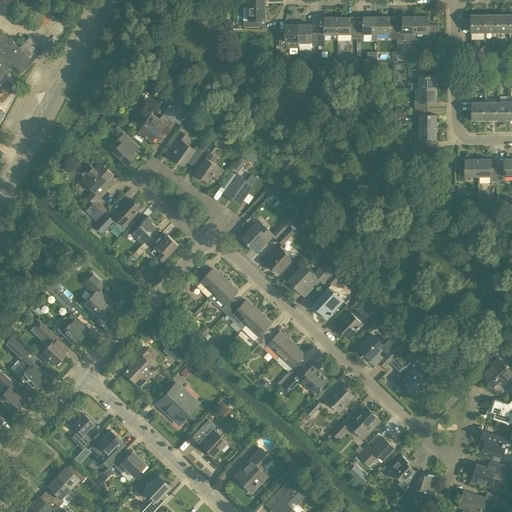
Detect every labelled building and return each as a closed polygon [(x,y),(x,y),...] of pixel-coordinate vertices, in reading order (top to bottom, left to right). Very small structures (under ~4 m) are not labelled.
[(264,19),(264,6),(247,7),(242,7),(242,26),(257,26),(256,19),(264,19)] [(471,32),(485,32),(484,14),(470,14),(470,18),(471,32)] [(497,32),(497,14),(484,14),(485,32),(497,32)] [(510,32),(509,14),(497,14),(497,32),(510,32)] [(402,25),(395,25),(395,37),(395,46),(401,45),(401,39),(415,38),(415,32),(414,15),(401,16),(402,25)] [(428,15),(414,15),(415,32),(428,32),(428,37),(434,37),(434,24),(428,24),(428,15)] [(336,39),(336,38),(336,16),(323,17),(323,34),(318,34),(318,45),(325,45),(325,33),(330,33),(330,39),(336,39)] [(349,16),(336,16),(336,38),(338,39),(347,39),(349,38),(356,38),(356,25),(349,25),(349,16)] [(376,40),(376,33),(375,16),(362,16),(363,25),(356,25),(356,38),(363,38),(363,33),(370,33),(370,40),(376,40)] [(388,16),(375,16),(376,33),(389,33),(389,37),(395,37),(395,25),(388,25),(388,16)] [(298,48),(297,41),(297,24),(284,24),(285,32),(278,32),(278,45),(285,45),(285,48),(298,48)] [(310,24),(297,24),(297,41),(311,41),(311,45),(318,45),(318,34),(310,34),(310,24)] [(31,59),(36,54),(38,56),(43,50),(29,36),(19,48),(12,41),(8,46),(4,42),(5,40),(0,35),(0,32),(2,30),(0,27),(0,81),(3,78),(10,70),(9,69),(13,64),(14,64),(13,66),(21,74),(33,61),(31,59)] [(476,53),(481,58),(489,49),(485,45),(476,53)] [(502,53),(506,57),(511,51),(511,46),(510,45),(502,53)] [(493,53),(489,49),(481,58),(485,62),(493,53)] [(279,63),(287,63),(287,62),(287,55),(279,55),(279,62),(279,63)] [(413,75),(418,75),(418,83),(411,83),(411,88),(435,88),(435,75),(426,75),(426,68),(413,68),(413,75)] [(486,72),(481,77),(489,85),(494,80),(486,72)] [(510,89),(511,86),(511,82),(506,76),(502,80),(510,89)] [(485,89),(489,85),(481,77),(477,80),(485,89)] [(426,101),(435,101),(435,88),(411,88),(411,89),(418,89),(418,101),(413,101),(414,108),(426,108),(426,101)] [(179,109),(184,103),(175,97),(171,103),(179,109)] [(498,119),(498,101),(485,102),(485,120),(498,119)] [(511,119),(511,101),(498,101),(498,119),(511,119)] [(472,120),(485,120),(485,102),(471,102),(472,120)] [(435,114),(426,114),(426,108),(414,108),(414,115),(418,115),(418,123),(414,123),(414,127),(418,127),(435,127),(435,114)] [(201,118),(191,111),(184,122),(193,129),(201,118)] [(175,122),(163,114),(159,119),(151,112),(146,119),(147,119),(138,132),(143,136),(147,138),(152,142),(160,130),(166,135),(175,122)] [(427,140),(435,140),(435,127),(418,127),(418,141),(414,141),(414,147),(427,147),(427,140)] [(226,134),(219,130),(211,141),(217,145),(226,134)] [(187,160),(193,164),(202,151),(196,147),(194,149),(185,143),(189,137),(181,131),(170,147),(175,150),(171,156),(184,165),(187,160)] [(128,165),(137,155),(130,148),(134,144),(123,133),(119,138),(122,141),(113,151),(128,165)] [(210,153),(195,173),(208,182),(213,174),(219,178),(224,170),(214,163),(217,158),(210,153)] [(239,172),(247,160),(242,156),(233,168),(239,172)] [(504,181),(504,175),(511,174),(511,157),(503,158),(503,167),(497,167),(497,185),(498,185),(498,181),(504,181)] [(465,181),(465,175),(477,175),(477,158),(464,158),(464,167),(458,167),(458,181),(465,181)] [(477,158),(477,175),(491,175),(491,185),(497,185),(497,167),(490,167),(490,158),(477,158)] [(100,162),(94,168),(90,164),(82,173),(84,176),(81,179),(93,190),(87,197),(93,203),(86,210),(96,219),(106,209),(97,200),(108,188),(102,182),(111,173),(100,162)] [(223,193),(240,205),(254,186),(237,173),(223,193)] [(124,226),(137,213),(137,211),(140,208),(129,198),(113,216),(124,226)] [(292,221),(297,217),(292,212),(287,217),(292,221)] [(106,214),(95,226),(101,232),(113,220),(106,214)] [(149,237),(148,236),(157,227),(152,222),(154,221),(149,216),(133,232),(138,237),(136,238),(142,244),(132,255),(136,259),(147,248),(142,244),(149,237)] [(278,228),(283,232),(289,226),(292,223),(287,218),(278,228)] [(301,221),(297,218),(292,223),(296,227),(301,221)] [(264,226),(261,229),(255,224),(242,237),(248,242),(247,243),(257,252),(260,249),(273,235),(264,226)] [(289,226),(283,232),(278,238),(283,243),(295,231),(289,226)] [(158,256),(163,261),(179,245),(168,235),(151,252),(157,258),(158,256)] [(274,250),(275,251),(266,261),(279,273),(292,259),(278,246),(274,250)] [(324,283),(327,280),(335,272),(324,262),(314,273),(305,265),(289,282),(298,291),(307,282),(311,286),(319,279),(324,283)] [(223,278),(213,269),(209,273),(204,269),(193,281),(210,297),(213,293),(226,279),(224,277),(223,278)] [(337,269),(335,272),(327,280),(333,285),(343,275),(337,269)] [(104,285),(93,273),(83,283),(93,293),(83,303),(99,318),(109,307),(102,300),(106,296),(100,290),(104,285)] [(246,300),(242,304),(233,296),(238,292),(227,282),(228,281),(226,279),(213,293),(210,297),(221,308),(243,328),(247,325),(260,311),(258,309),(257,310),(246,300)] [(343,301),(329,287),(313,304),(327,318),(330,314),(331,315),(334,312),(333,312),(343,301)] [(68,309),(72,304),(68,300),(55,288),(51,293),(63,305),(68,309)] [(355,307),(366,296),(360,290),(349,302),(355,307)] [(179,313),(187,320),(193,313),(185,306),(179,313)] [(280,331),(276,336),(267,328),(271,323),(261,313),(260,311),(247,325),(243,328),(277,360),(280,356),(293,342),(291,341),(290,341),(280,331)] [(363,324),(349,311),(335,326),(349,339),(363,324)] [(85,327),(71,313),(67,317),(66,316),(56,326),(70,340),(75,344),(84,334),(81,331),(85,327)] [(417,317),(416,318),(422,324),(424,321),(418,315),(417,317)] [(55,364),(65,354),(64,353),(68,349),(39,322),(34,327),(51,342),(39,355),(46,361),(49,358),(55,364)] [(403,324),(398,329),(404,335),(409,329),(403,324)] [(204,325),(200,330),(204,334),(209,329),(204,325)] [(25,347),(8,330),(3,335),(8,339),(7,339),(3,344),(22,362),(12,372),(16,376),(16,375),(18,377),(17,377),(21,381),(21,380),(22,381),(32,390),(43,377),(40,374),(42,372),(25,355),(29,351),(25,347)] [(378,341),(371,334),(358,347),(371,359),(381,348),(386,351),(396,340),(386,331),(378,341)] [(292,368),(305,355),(294,345),(295,344),(293,342),(280,356),(277,360),(288,371),(292,367),(292,368)] [(124,373),(139,387),(148,377),(143,372),(151,365),(145,360),(151,354),(141,345),(128,359),(133,363),(127,369),(126,368),(124,370),(125,371),(124,373)] [(168,346),(165,351),(174,357),(177,351),(168,346)] [(380,362),(384,367),(394,356),(389,352),(380,362)] [(409,363),(405,367),(424,384),(435,372),(429,367),(434,361),(424,352),(419,358),(422,361),(415,368),(409,363)] [(238,353),(236,360),(241,362),(244,356),(238,353)] [(492,386),(502,377),(507,383),(511,378),(511,372),(499,358),(481,374),(492,386)] [(318,370),(319,369),(319,368),(314,364),(301,378),(318,393),(322,387),(321,387),(328,379),(318,370)] [(395,375),(399,371),(393,366),(389,370),(395,375)] [(190,371),(186,367),(181,372),(185,376),(190,371)] [(405,367),(403,370),(393,380),(407,393),(409,390),(414,395),(424,384),(405,367)] [(289,371),(289,370),(278,382),(283,387),(294,375),(289,371)] [(25,396),(21,392),(0,372),(0,381),(7,388),(0,395),(0,399),(12,411),(25,396)] [(294,375),(283,387),(288,392),(299,380),(294,375)] [(198,403),(176,382),(156,403),(165,411),(167,409),(180,422),(198,403)] [(326,399),(340,412),(355,396),(344,386),(339,391),(336,388),(326,399)] [(311,415),(322,403),(317,398),(306,410),(311,415)] [(511,417),(510,413),(511,410),(511,409),(511,399),(510,401),(511,401),(508,403),(492,398),(490,404),(489,404),(486,414),(494,417),(494,418),(507,422),(507,424),(511,420),(511,417)] [(226,406),(221,411),(225,415),(230,410),(226,406)] [(380,420),(366,407),(349,424),(364,438),(380,420)] [(71,415),(67,419),(72,424),(71,425),(77,430),(72,436),(83,447),(90,439),(84,433),(93,424),(83,413),(76,420),(71,415)] [(208,419),(201,428),(207,434),(199,443),(213,457),(227,442),(212,429),(215,426),(208,419)] [(338,437),(348,427),(342,421),(332,432),(338,437)] [(113,459),(112,457),(124,444),(110,430),(103,437),(101,435),(93,444),(97,449),(102,449),(105,452),(99,458),(98,458),(106,466),(113,459)] [(511,433),(507,432),(505,438),(483,431),(479,444),(484,446),(482,451),(501,457),(505,445),(511,447),(511,433)] [(378,455),(383,459),(394,447),(383,437),(372,448),(368,444),(359,454),(370,464),(378,455)] [(260,448),(233,476),(251,493),(260,483),(266,477),(260,470),(271,458),(260,448)] [(146,464),(132,451),(130,453),(121,463),(114,470),(119,475),(126,468),(134,476),(146,464)] [(402,455),(389,469),(401,481),(398,484),(405,490),(416,472),(411,468),(411,467),(407,464),(409,461),(402,455)] [(508,467),(490,461),(488,468),(477,464),(474,473),(469,471),(467,478),(472,480),(490,486),(493,477),(504,480),(508,467)] [(65,466),(56,475),(69,488),(78,479),(81,481),(86,476),(73,464),(68,469),(65,466)] [(355,466),(350,472),(363,484),(369,478),(355,466)] [(97,487),(109,474),(105,470),(93,484),(97,487)] [(423,474),(423,475),(416,472),(405,490),(405,491),(406,490),(414,492),(414,494),(424,497),(426,492),(432,493),(437,476),(428,473),(427,475),(423,474)] [(60,498),(69,488),(56,475),(46,485),(50,489),(46,494),(58,505),(63,500),(60,498)] [(169,486),(157,475),(143,490),(153,499),(142,511),(152,511),(161,504),(156,500),(169,486)] [(295,511),(292,509),(304,495),(293,484),(297,480),(291,475),(280,487),(286,492),(270,509),(272,511),(295,511)] [(302,480),(309,488),(314,483),(307,476),(302,480)] [(463,490),(458,506),(470,510),(469,511),(481,511),(485,500),(498,504),(500,496),(487,492),(486,497),(473,493),(463,490)] [(58,505),(46,494),(41,498),(37,495),(28,505),(36,511),(47,511),(51,508),(55,511),(58,511),(61,508),(58,505)]
